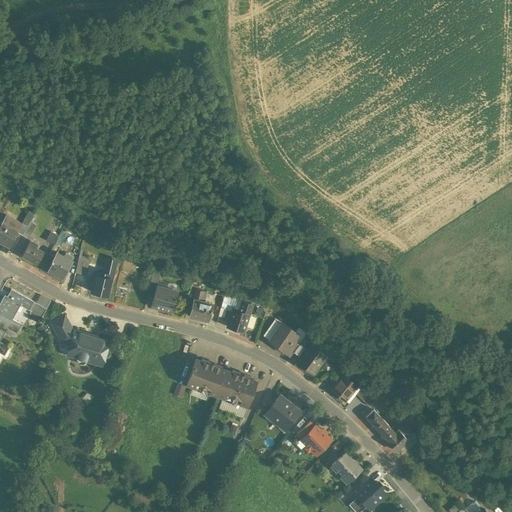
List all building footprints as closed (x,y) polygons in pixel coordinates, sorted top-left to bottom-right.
[(3,206),(0,210),(0,220),(2,222),(2,221),(6,214),(9,209),(3,206)] [(22,224),(27,228),(31,222),(35,214),(29,211),(23,223),(22,224)] [(2,221),(19,230),(22,224),(23,223),(6,214),(2,221)] [(19,230),(2,221),(2,222),(0,225),(0,243),(9,248),(17,233),(19,230)] [(37,225),(31,222),(27,228),(25,232),(31,236),(37,225)] [(19,230),(17,233),(23,236),(25,232),(27,228),(22,224),(19,230)] [(47,241),(54,245),(55,243),(59,237),(51,233),(47,241)] [(37,246),(30,242),(22,256),(37,264),(43,253),(36,249),(37,246)] [(61,246),(55,243),(54,245),(51,251),(56,253),(57,253),(61,246)] [(56,254),(71,262),(72,261),(71,260),(73,256),(67,253),(68,250),(61,246),(57,253),(56,253),(56,254)] [(72,261),(77,263),(81,250),(77,248),(73,256),(71,260),(72,261)] [(71,262),(56,254),(51,262),(52,263),(48,270),(63,278),(71,262)] [(80,256),(79,262),(88,264),(90,264),(91,258),(80,256)] [(108,259),(106,268),(114,270),(115,270),(117,261),(108,259)] [(76,271),(86,273),(88,264),(79,262),(76,271)] [(95,275),(103,277),(106,268),(90,264),(88,264),(86,273),(95,275)] [(106,268),(103,277),(112,279),(115,280),(117,271),(115,270),(114,270),(106,268)] [(148,290),(156,292),(157,287),(158,287),(161,275),(152,273),(148,290)] [(103,277),(95,275),(91,292),(108,296),(112,279),(103,277)] [(158,287),(157,287),(156,292),(155,293),(151,307),(172,313),(175,300),(176,299),(175,299),(177,292),(158,287)] [(6,299),(3,297),(0,302),(0,312),(12,319),(17,309),(15,308),(17,304),(29,310),(34,302),(11,289),(6,299)] [(203,292),(197,290),(194,301),(201,302),(203,292)] [(223,297),(221,307),(226,309),(227,305),(228,306),(230,298),(223,297)] [(201,302),(194,301),(190,316),(207,321),(211,305),(201,302)] [(46,309),(36,303),(30,314),(40,320),(46,309)] [(242,310),(235,307),(233,311),(228,327),(243,332),(248,316),(252,305),(245,303),(242,310)] [(12,319),(0,312),(0,339),(7,327),(17,332),(21,324),(12,319)] [(65,315),(51,323),(58,337),(69,331),(72,329),(65,315)] [(260,334),(269,341),(282,324),(273,317),(260,334)] [(282,324),(269,341),(284,352),(293,340),(297,335),(282,324)] [(73,333),(69,332),(69,331),(58,337),(61,343),(70,345),(69,349),(78,352),(76,358),(76,360),(77,363),(80,364),(82,364),(85,363),(86,361),(97,364),(99,357),(105,358),(107,358),(109,356),(110,354),(110,351),(108,349),(106,348),(108,341),(74,331),(73,333)] [(306,335),(303,339),(307,342),(312,335),(308,332),(306,335)] [(299,344),(296,349),(302,353),(309,343),(307,342),(303,339),(299,344)] [(299,344),(293,340),(284,352),(290,356),(296,349),(299,344)] [(0,352),(5,355),(9,347),(0,342),(0,352)] [(309,343),(302,353),(296,362),(312,374),(326,356),(309,343)] [(221,366),(213,363),(213,364),(209,363),(210,362),(202,359),(201,361),(195,359),(186,384),(193,386),(192,389),(209,395),(210,393),(217,395),(225,372),(226,370),(220,368),(221,366)] [(251,377),(232,370),(231,372),(226,370),(225,372),(217,395),(223,397),(222,400),(239,406),(240,404),(247,406),(256,381),(250,379),(251,377)] [(316,384),(323,390),(331,380),(324,374),(316,384)] [(355,386),(343,376),(339,380),(340,381),(351,390),(355,386)] [(351,390),(340,381),(332,390),(344,400),(351,390)] [(176,383),(173,394),(182,396),(185,385),(176,383)] [(356,394),(369,405),(378,396),(365,383),(356,394)] [(285,399),(281,396),(278,397),(275,401),(275,403),(267,414),(277,422),(277,423),(281,426),(283,426),(286,429),(298,413),(285,402),(285,399)] [(364,416),(375,428),(383,420),(372,409),(364,416)] [(310,420),(296,435),(301,439),(315,425),(310,420)] [(395,433),(383,420),(375,428),(387,440),(395,433)] [(412,431),(405,423),(402,427),(399,430),(405,437),(412,431)] [(330,440),(315,425),(301,439),(304,443),(304,447),(308,451),(312,451),(316,454),(330,440)] [(387,440),(386,441),(396,451),(408,440),(405,437),(399,430),(398,430),(395,433),(387,440)] [(412,431),(405,437),(408,440),(413,446),(420,440),(412,431)] [(351,463),(344,454),(332,465),(346,481),(360,469),(353,461),(351,463)] [(370,478),(363,484),(365,486),(356,495),(358,497),(367,507),(369,509),(385,494),(380,488),(382,486),(378,481),(374,485),(370,480),(371,479),(370,478)] [(138,491),(134,496),(147,505),(151,500),(138,491)] [(467,511),(475,505),(466,496),(458,503),(464,509),(467,511)] [(360,511),(367,507),(358,497),(349,505),(355,511),(360,511)] [(458,503),(449,510),(450,511),(459,511),(464,509),(458,503)]
